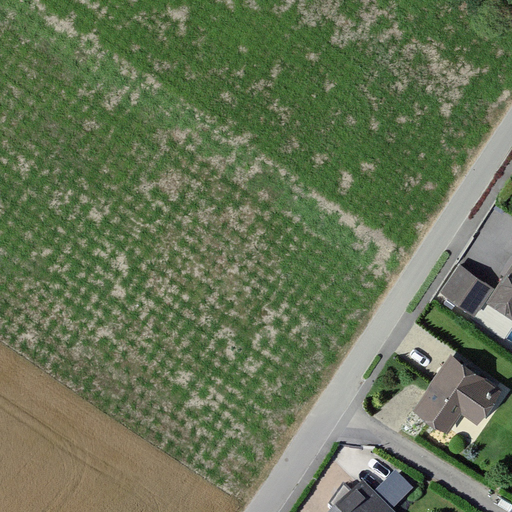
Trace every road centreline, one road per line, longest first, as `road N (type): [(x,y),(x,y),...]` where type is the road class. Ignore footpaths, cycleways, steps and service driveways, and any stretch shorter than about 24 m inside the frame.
road 1 (unclassified): [(333,402),(511,131)]
road 2 (residential): [(333,402),(509,511)]
road 3 (unclassified): [(261,511),(333,402)]
